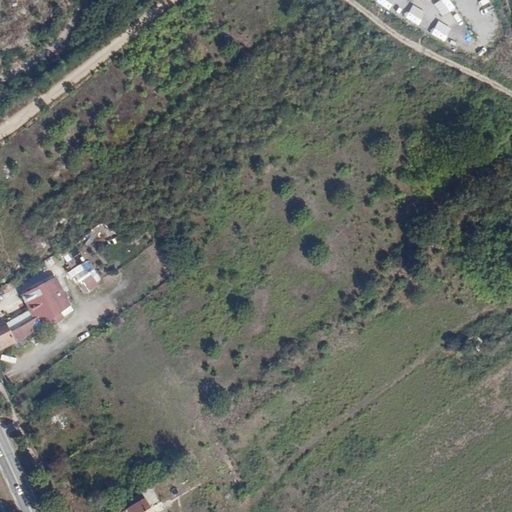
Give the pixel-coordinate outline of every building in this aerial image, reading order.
[(385,0),(383,0),(380,4),(394,14),(398,9),(385,0)] [(413,18),(417,7),(411,4),(406,15),(413,18)] [(464,9),(460,12),(467,23),(472,19),(464,9)] [(409,28),(426,35),(429,29),(412,22),(409,28)] [(457,40),(464,27),(458,23),(450,36),(457,40)] [(475,24),(469,26),(473,36),(479,34),(475,24)] [(478,38),(482,49),(495,43),(491,33),(478,38)] [(433,34),(431,40),(443,46),(446,40),(433,34)] [(72,276),(83,293),(101,282),(86,258),(66,271),(70,277),(72,276)] [(32,288),(49,318),(70,304),(53,276),(32,288)] [(0,349),(14,341),(15,342),(49,318),(32,288),(21,295),(34,319),(10,335),(2,320),(0,321),(0,349)] [(8,353),(3,356),(11,369),(15,366),(8,353)] [(144,511),(149,509),(143,500),(123,511),(144,511)]
